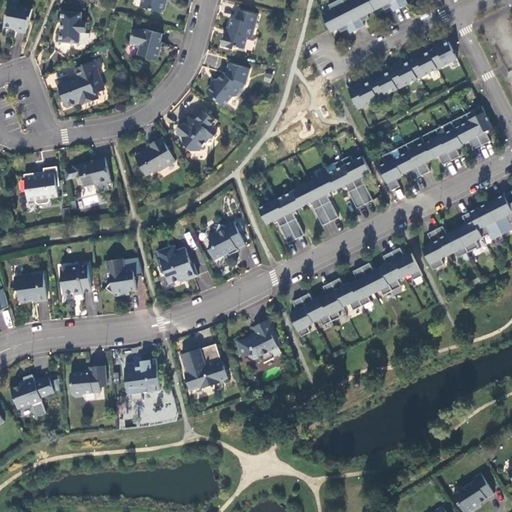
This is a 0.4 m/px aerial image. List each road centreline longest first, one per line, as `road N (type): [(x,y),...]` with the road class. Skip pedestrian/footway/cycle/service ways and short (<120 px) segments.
road 1 (residential): [(0,351),(161,325),(275,280),(511,159)]
road 2 (residential): [(206,0),(182,80),(154,110),(113,135),(54,139)]
road 3 (residential): [(452,14),(338,73)]
road 4 (residential): [(452,14),(511,128)]
